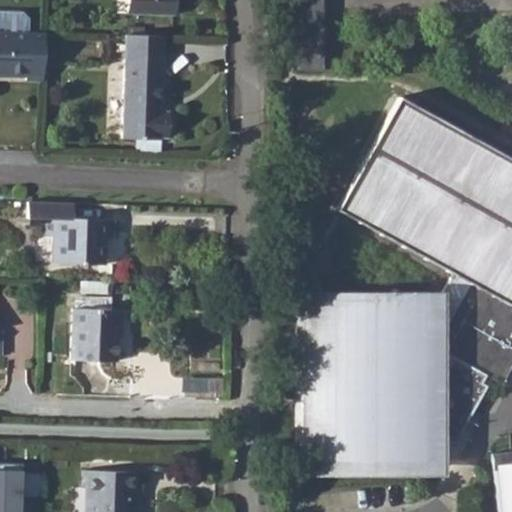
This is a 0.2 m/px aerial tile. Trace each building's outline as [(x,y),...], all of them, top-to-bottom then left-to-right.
[(129,0),(129,13),(175,14),(175,0),(129,0)] [(321,0),(291,0),(291,71),(321,71),(321,69),(321,0)] [(0,77),(1,78),(1,74),(41,76),(42,32),(26,31),(26,17),(21,12),(0,11),(0,77)] [(122,60),(118,138),(157,140),(157,137),(165,137),(166,112),(160,111),(161,62),(122,60)] [(302,293),(309,388),(310,474),(446,476),(446,443),(448,438),(449,430),(447,422),(444,417),(454,412),(468,419),(482,393),(487,386),(481,383),(485,375),(501,383),(511,363),(511,160),(398,97),(336,210),(452,274),(443,293),(425,292),(302,293)] [(74,203),(29,201),(28,217),(46,218),(45,237),(54,237),(53,263),(107,264),(108,239),(114,239),(115,221),(74,219),(74,203)] [(110,293),(110,280),(80,279),(80,293),(110,293)] [(73,308),(72,359),(116,361),(117,333),(121,333),(122,310),(73,308)] [(511,511),(511,451),(491,454),(495,511),(511,511)] [(0,511),(19,511),(19,499),(20,473),(21,465),(0,464),(0,511)] [(133,511),(134,493),(139,493),(139,473),(81,472),(81,489),(90,489),(89,511),(133,511)] [(40,474),(20,473),(19,499),(39,499),(40,474)]
